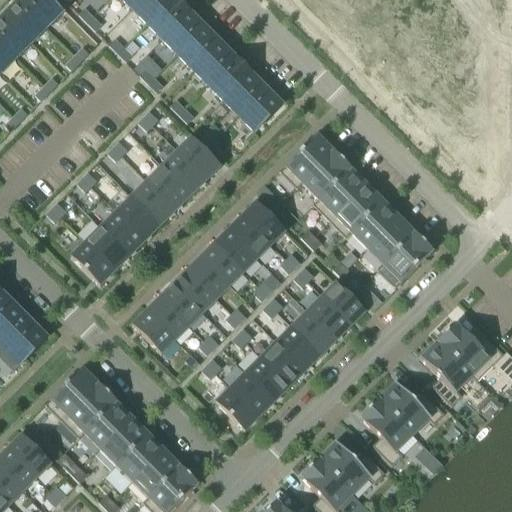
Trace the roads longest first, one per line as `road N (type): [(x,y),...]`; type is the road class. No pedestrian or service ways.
road 1 (residential): [(241,0),(470,240),(463,262),(239,485)]
road 2 (residential): [(0,243),(239,485)]
